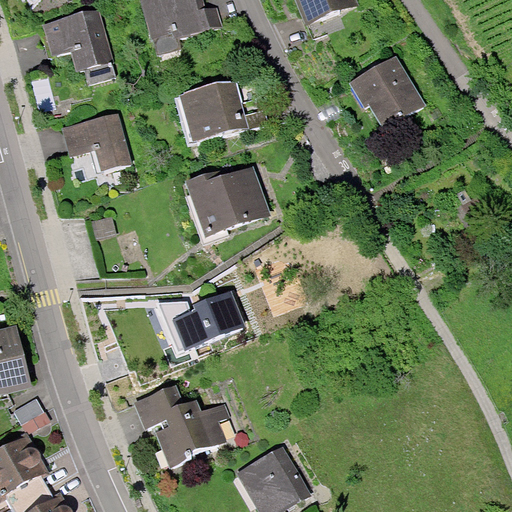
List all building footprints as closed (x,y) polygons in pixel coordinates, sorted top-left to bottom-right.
[(199,0),(145,0),(139,2),(150,44),(169,39),(171,46),(222,34),(216,11),(203,14),(199,0)] [(291,0),(303,29),(358,7),(354,0),(291,0)] [(98,11),(39,27),(49,64),(68,59),(73,76),(113,66),(98,11)] [(429,113),(398,59),(346,89),(362,117),(367,114),(382,140),(429,113)] [(236,86),(172,104),(185,153),(268,130),(264,117),(246,122),(236,86)] [(118,120),(60,135),(68,164),(89,159),(94,178),(131,169),(118,120)] [(267,219),(248,173),(220,185),(216,176),(181,191),(204,245),(267,219)] [(197,314),(164,326),(176,356),(244,327),(232,292),(197,304),(197,314)] [(20,335),(0,340),(0,400),(34,392),(20,335)] [(219,424),(233,418),(226,403),(201,414),(196,403),(183,408),(175,389),(134,407),(145,433),(164,425),(169,435),(158,440),(172,470),(228,445),(219,424)] [(45,414),(36,401),(14,414),(23,428),(45,414)] [(50,478),(27,437),(0,451),(0,505),(8,502),(41,482),(50,478)] [(290,511),(311,501),(283,449),(233,476),(252,511),(290,511)] [(43,511),(55,505),(41,482),(8,502),(14,511),(43,511)] [(67,511),(61,501),(55,505),(43,511),(67,511)]
